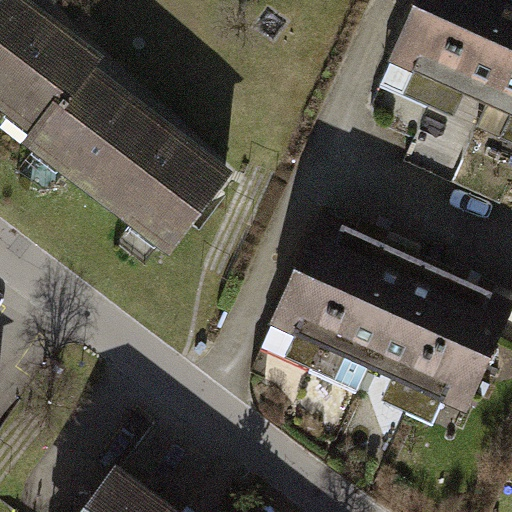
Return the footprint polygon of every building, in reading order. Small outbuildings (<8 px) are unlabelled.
[(99,54),(31,0),(0,0),(0,106),(35,134),(99,54)] [(489,0),(429,0),(387,102),(438,123),(489,0)] [(511,85),(511,0),(489,0),(438,123),(487,144),(511,85)] [(246,171),(99,54),(35,134),(181,251),(246,171)] [(511,85),(487,144),(511,153),(511,85)] [(379,240),(328,219),(269,360),(320,382),(379,240)] [(429,261),(379,240),(320,382),(369,402),(429,261)] [(480,282),(429,261),(369,402),(420,423),(480,282)] [(511,295),(480,282),(420,423),(469,444),(511,340),(511,295)] [(0,469),(15,447),(0,436),(0,469)] [(181,511),(130,475),(103,511),(181,511)]
